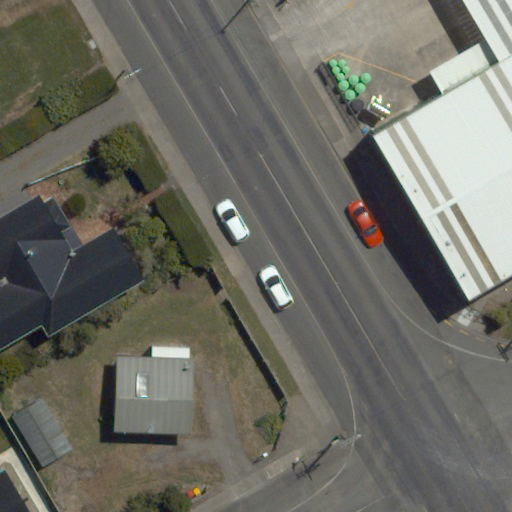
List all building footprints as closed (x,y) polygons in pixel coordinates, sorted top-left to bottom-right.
[(511,0),(416,0),(476,99),(511,77),(511,0)] [(511,163),(486,178),(511,223),(511,163)] [(80,249),(53,197),(0,224),(0,351),(134,282),(109,234),(80,249)] [(202,361),(113,360),(113,433),(201,433),(202,361)] [(139,441),(93,444),(95,471),(140,468),(139,441)] [(25,446),(0,458),(0,511),(24,511),(51,499),(25,446)]
